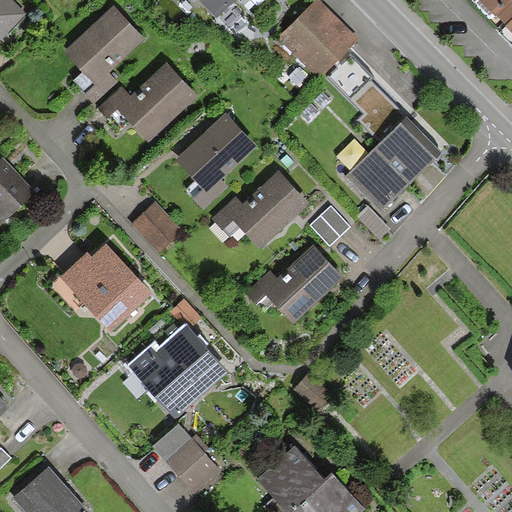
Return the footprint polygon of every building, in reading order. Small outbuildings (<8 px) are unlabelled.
[(13,0),(0,0),(0,38),(26,12),(13,0)] [(198,0),(215,18),(233,0),(198,0)] [(320,0),(282,37),(321,77),(363,36),(328,0),(320,0)] [(511,0),(468,0),(511,43),(511,0)] [(118,79),(111,71),(146,39),(115,7),(66,53),(96,84),(90,89),(98,97),(118,79)] [(169,64),(134,97),(124,87),(102,107),(112,119),(123,108),(153,140),(200,96),(169,64)] [(359,121),(377,138),(402,112),(383,95),(359,121)] [(227,186),(220,179),(255,147),(224,114),(175,160),(205,192),(199,197),(207,205),(227,186)] [(407,117),(348,175),(385,213),(445,155),(407,117)] [(0,223),(35,190),(16,170),(4,158),(0,161),(0,223)] [(282,169),(246,202),(237,192),(215,213),(225,224),(236,213),(266,245),(313,201),(282,169)] [(163,252),(187,228),(158,199),(134,223),(163,252)] [(335,203),(313,223),(333,244),(354,224),(335,203)] [(380,237),(391,230),(375,205),(364,212),(380,237)] [(105,233),(60,277),(112,331),(158,288),(105,233)] [(316,244),(280,278),(271,268),(248,288),(259,299),(270,289),(299,321),(346,277),(316,244)] [(190,328),(135,379),(175,422),(230,370),(190,328)] [(193,433),(168,463),(194,495),(226,470),(193,433)] [(305,441),(262,480),(290,511),(292,511),(306,500),(335,474),(305,441)] [(85,511),(47,468),(7,499),(17,511),(85,511)] [(316,511),(359,511),(364,508),(337,475),(306,500),(316,511)]
